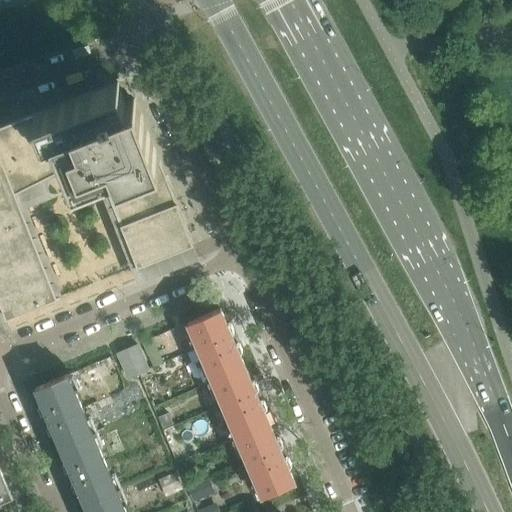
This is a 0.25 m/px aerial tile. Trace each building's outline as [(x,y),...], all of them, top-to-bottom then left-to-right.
[(137,267),(193,245),(161,164),(131,88),(127,76),(39,111),(0,126),(0,304),(11,333),(72,308),(67,296),(34,210),(74,196),(104,186),(137,267)] [(227,325),(228,324),(228,323),(227,323),(221,309),(188,323),(212,381),(245,367),(240,354),(241,354),(240,352),(239,353),(236,344),(236,342),(239,341),(239,342),(240,341),(236,332),(235,332),(235,333),(232,334),(232,333),(231,333),(227,325)] [(137,345),(118,353),(129,378),(148,370),(137,345)] [(270,424),(264,411),(265,411),(265,409),(264,410),(260,401),(261,401),(260,400),(263,398),(263,399),(265,398),(261,389),(260,389),(260,390),(257,391),(256,390),(255,390),(252,382),(253,381),(252,380),(251,380),(245,367),(212,381),(237,439),(270,424)] [(35,389),(46,413),(42,415),(46,425),(50,423),(60,446),(93,432),(68,375),(35,389)] [(169,413),(158,417),(162,428),(173,424),(169,413)] [(276,437),(270,424),(237,439),(262,496),(295,482),(289,468),(290,467),(289,466),(288,467),(284,458),(285,458),(285,456),(288,455),(288,456),(289,455),(285,446),(284,446),(284,447),(281,448),(281,447),(280,447),(276,438),(277,438),(276,437)] [(70,471),(66,472),(70,482),(74,480),(84,504),(117,490),(93,432),(60,446),(70,471)] [(0,503),(12,498),(0,469),(0,503)] [(209,478),(187,487),(193,501),(215,492),(209,478)] [(87,511),(126,511),(117,490),(84,504),(87,511)] [(220,511),(216,502),(197,510),(198,511),(220,511)]
